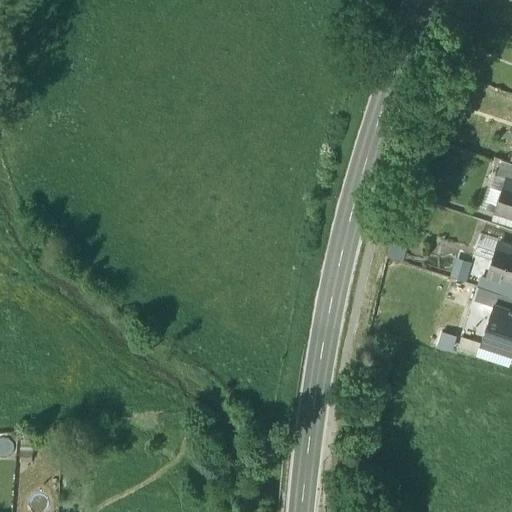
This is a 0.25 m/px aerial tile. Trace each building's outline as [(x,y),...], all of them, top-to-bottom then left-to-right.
[(511,162),(510,162),(503,159),(498,175),(506,177),(506,176),(511,177),(511,162)] [(511,177),(506,176),(506,177),(494,212),(511,217),(511,177)] [(403,254),(407,236),(398,234),(395,252),(403,254)] [(511,244),(501,241),(489,275),(499,279),(499,278),(511,282),(511,244)] [(450,274),(465,278),(470,260),(455,256),(450,274)] [(511,282),(499,278),(499,279),(495,292),(511,297),(511,282)] [(511,297),(495,292),(493,291),(489,304),(494,306),(494,305),(511,310),(511,297)] [(511,310),(494,305),(494,306),(482,342),(511,351),(511,310)]
